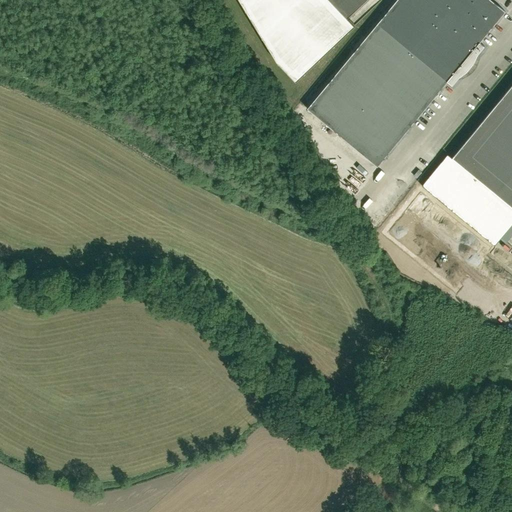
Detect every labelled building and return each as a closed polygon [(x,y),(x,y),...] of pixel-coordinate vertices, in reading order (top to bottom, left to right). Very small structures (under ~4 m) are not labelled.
[(296,81),(355,25),(347,17),(365,0),(239,0),(277,61),(296,81)] [(395,0),(307,107),(377,165),(447,80),(451,84),(458,76),(466,70),(472,63),(477,53),(483,45),(479,41),(504,11),(491,0),(395,0)] [(511,85),(452,158),(447,155),(422,186),(495,246),(511,224),(511,85)] [(419,197),(413,203),(423,214),(429,208),(419,197)] [(402,224),(409,214),(398,207),(392,217),(402,224)]
